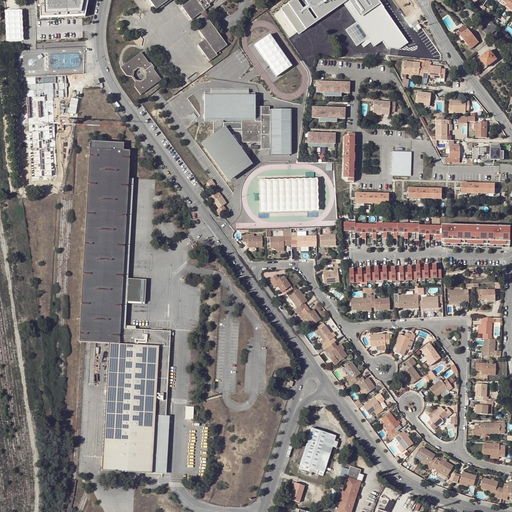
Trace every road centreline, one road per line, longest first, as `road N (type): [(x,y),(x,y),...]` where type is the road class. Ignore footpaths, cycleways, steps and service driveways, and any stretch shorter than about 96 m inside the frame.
road 1 (residential): [(104,0),(105,73),(243,267)]
road 2 (track): [(36,511),(35,450),(0,215)]
road 3 (residential): [(339,400),(391,471),(483,511)]
road 4 (residential): [(511,257),(351,255)]
road 5 (residential): [(511,168),(444,167),(427,146),(384,139)]
road 6 (residential): [(243,267),(304,267),(345,327)]
